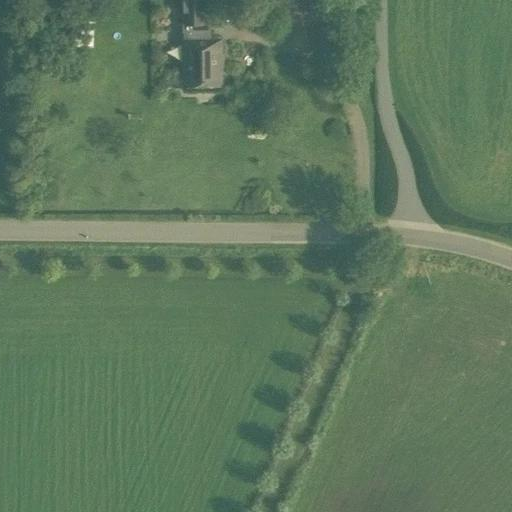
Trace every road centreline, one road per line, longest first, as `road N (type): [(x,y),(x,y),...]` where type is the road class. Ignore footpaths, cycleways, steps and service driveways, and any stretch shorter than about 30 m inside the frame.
road 1 (tertiary): [(511,261),(409,236),(0,234)]
road 2 (track): [(381,235),(266,511)]
